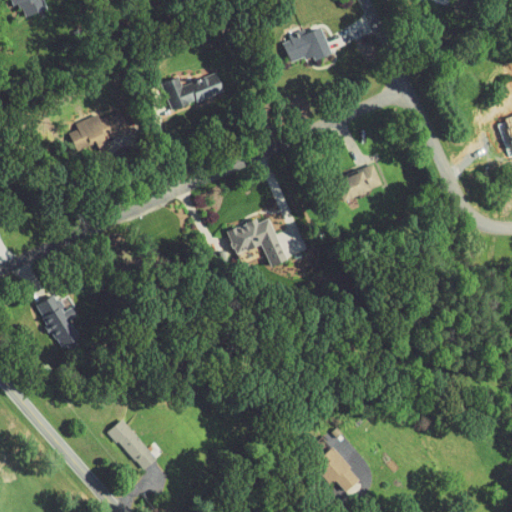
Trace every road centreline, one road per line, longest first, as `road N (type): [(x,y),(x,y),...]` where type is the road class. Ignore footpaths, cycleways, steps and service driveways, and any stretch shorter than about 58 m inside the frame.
road 1 (residential): [(0,269),(405,86)]
road 2 (residential): [(511,226),(488,226),(464,209),(363,0)]
road 3 (residential): [(118,511),(0,374)]
